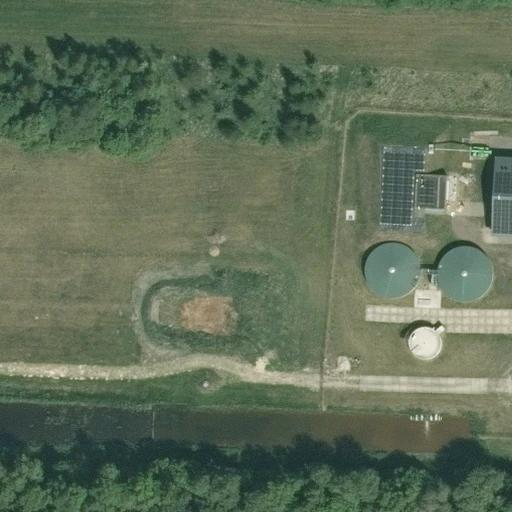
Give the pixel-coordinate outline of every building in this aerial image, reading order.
[(447,177),(427,176),(429,148),(383,146),(379,234),(424,236),(426,210),(445,211),(447,177)] [(511,162),(502,162),(498,234),(511,234),(511,162)] [(417,282),(419,272),(417,261),(411,253),(402,247),(392,245),(381,247),(372,253),(367,261),(365,272),(367,282),(373,291),(381,297),(392,299),(402,297),(411,291),(417,282)] [(489,286),(491,276),(489,266),(483,257),(475,251),(464,249),(454,251),(445,257),(439,266),(437,276),(439,286),(445,295),(454,301),(464,303),(475,301),(483,295),(489,286)] [(437,353),(439,345),(437,338),(432,332),(424,330),(417,332),(411,338),(409,345),(411,353),(417,358),(424,360),(432,358),(437,353)]
